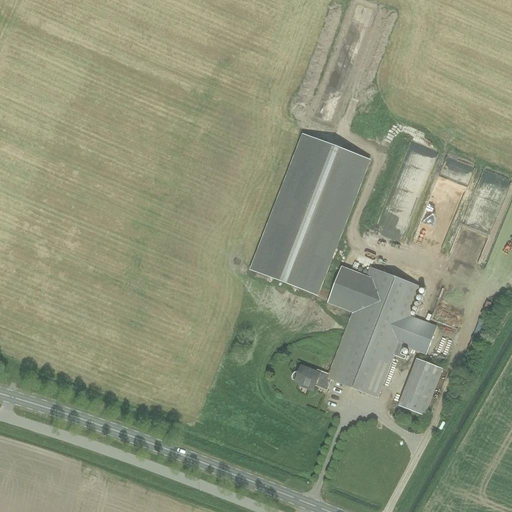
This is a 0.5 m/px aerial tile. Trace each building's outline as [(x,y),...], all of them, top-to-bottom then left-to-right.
[(319,295),(424,26),(360,1),(255,270),(319,295)] [(447,157),(438,184),(438,185),(433,200),(445,204),(442,212),(456,217),(474,166),(447,157)] [(420,170),(415,181),(425,184),(429,174),(420,170)] [(500,200),(506,182),(486,176),(482,189),(490,192),(489,196),(480,193),(477,202),(500,210),(503,200),(500,200)] [(328,304),(354,314),(330,375),(318,370),(317,373),(304,368),(301,367),(298,374),(296,373),(293,375),(292,377),(293,380),(295,381),(295,382),(300,383),(299,386),(304,388),(314,392),(316,387),(328,392),(332,381),(377,398),(394,356),(405,360),(406,357),(401,355),(404,347),(426,356),(437,328),(409,317),(420,288),(371,269),(368,277),(342,267),(328,304)] [(482,318),(479,328),(488,332),(492,322),(482,318)] [(425,416),(442,370),(418,360),(400,407),(425,416)]
